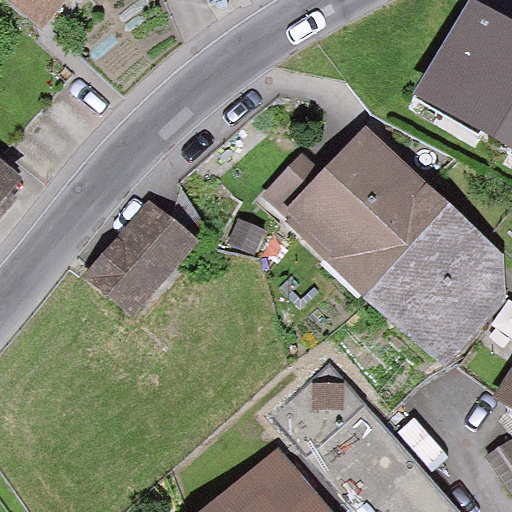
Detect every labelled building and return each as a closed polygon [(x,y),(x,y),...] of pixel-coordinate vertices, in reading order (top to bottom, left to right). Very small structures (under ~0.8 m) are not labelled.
[(8,0),(50,34),(77,0),(8,0)] [(511,110),(511,41),(475,22),(429,111),(494,142),(511,110)] [(251,86),(162,159),(179,180),(268,107),(251,86)] [(511,110),(494,142),(511,152),(511,110)] [(271,201),(370,294),(442,211),(369,142),(326,189),(303,167),(271,201)] [(0,204),(18,184),(0,168),(0,204)] [(153,201),(87,269),(137,317),(203,248),(153,201)] [(501,262),(442,211),(370,294),(443,357),(496,299),(501,262)] [(509,399),(511,393),(511,309),(504,304),(462,368),(509,399)] [(460,511),(463,510),(333,365),(273,419),(357,511),(460,511)] [(511,439),(488,456),(511,492),(511,439)] [(315,511),(274,465),(221,511),(315,511)]
